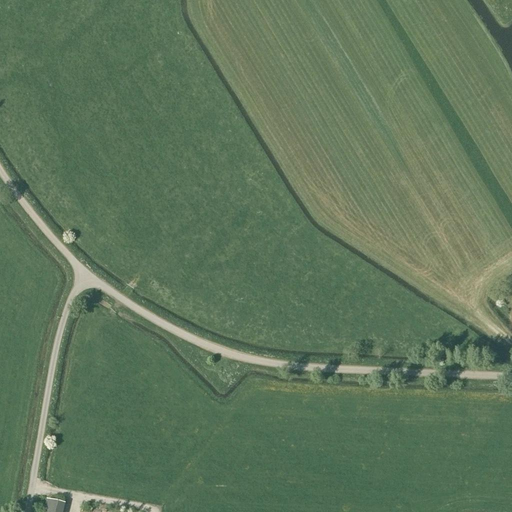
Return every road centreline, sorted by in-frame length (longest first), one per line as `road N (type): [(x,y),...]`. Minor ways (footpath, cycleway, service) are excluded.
road 1 (unclassified): [(511,377),(266,363),(165,326),(88,274)]
road 2 (unclassified): [(27,511),(60,330),(88,274)]
road 3 (unclassified): [(88,274),(0,171)]
